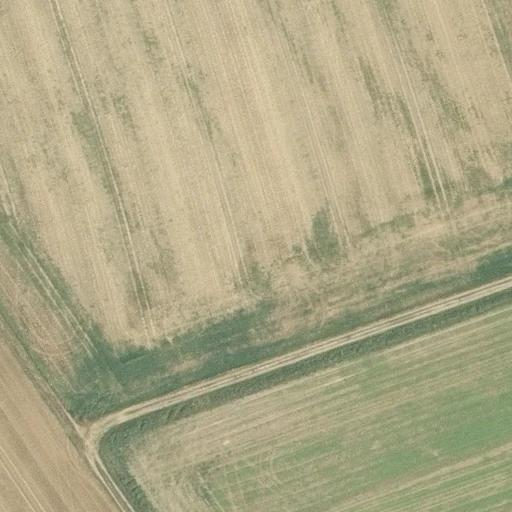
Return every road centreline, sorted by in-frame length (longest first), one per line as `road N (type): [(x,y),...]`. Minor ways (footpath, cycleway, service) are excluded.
road 1 (track): [(511,283),(70,434)]
road 2 (track): [(124,511),(0,328)]
